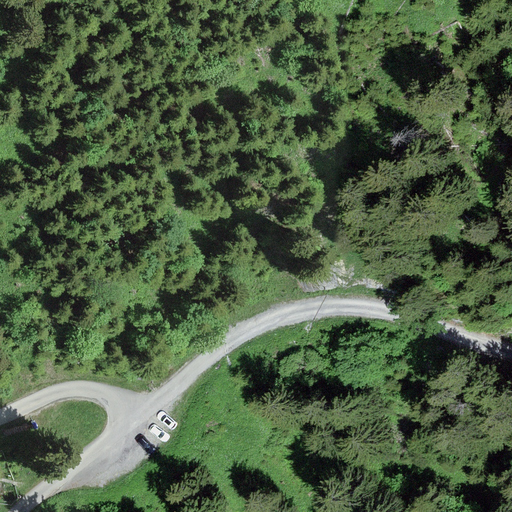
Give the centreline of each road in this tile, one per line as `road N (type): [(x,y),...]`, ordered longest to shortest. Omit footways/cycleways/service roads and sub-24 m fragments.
road 1 (track): [(0,416),(61,389),(88,388),(119,403),(125,418),(265,322),(319,307),(396,311),(511,350)]
road 2 (unclassified): [(125,418),(107,449),(17,511)]
